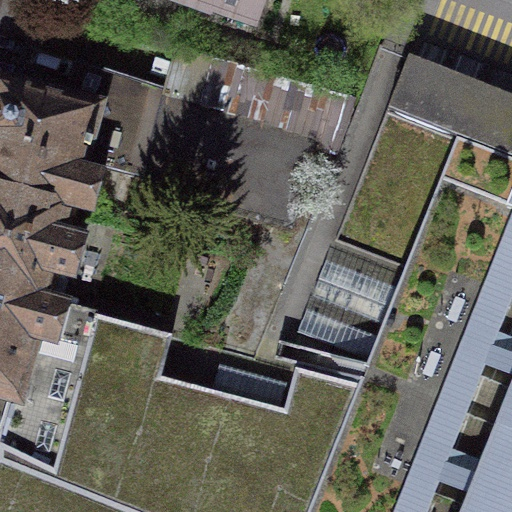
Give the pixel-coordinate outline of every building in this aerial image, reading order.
[(171,0),(212,14),(217,0),(225,0),(251,10),(254,0),(171,0)] [(511,511),(511,95),(479,83),(416,59),(296,369),(285,410),(161,378),(172,336),(96,315),(54,470),(0,443),(0,511),(511,511)] [(0,183),(70,203),(70,204),(90,209),(99,175),(79,170),(82,162),(141,177),(165,91),(88,66),(78,103),(64,99),(0,81),(0,183)] [(243,112),(165,91),(141,177),(200,193),(197,205),(293,231),(320,133),(243,112)] [(61,235),(70,204),(70,203),(0,183),(0,288),(43,300),(44,300),(52,269),(71,274),(80,240),(61,235)] [(96,315),(95,315),(95,314),(63,306),(63,305),(53,302),(44,300),(43,300),(0,288),(0,392),(14,396),(0,441),(0,443),(54,470),(96,315)]
